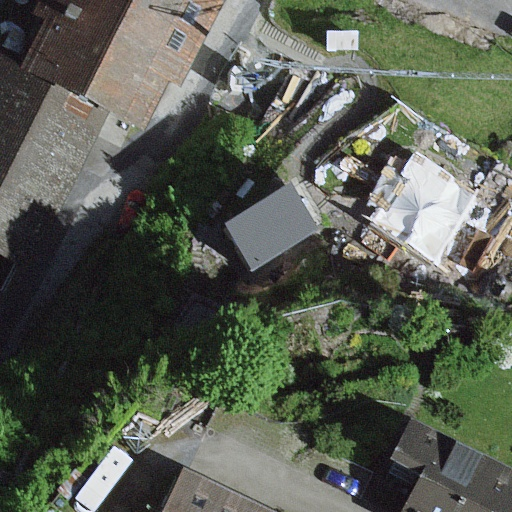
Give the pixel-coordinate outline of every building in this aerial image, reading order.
[(43,0),(6,78),(103,126),(134,143),(159,91),(175,98),(222,0),(43,0)] [(103,126),(6,78),(0,75),(0,265),(8,270),(68,156),(84,164),(103,126)] [(478,193),(410,153),(395,177),(379,168),(359,202),(370,208),(359,227),(432,270),(478,193)] [(511,168),(495,159),(480,184),(511,202),(511,168)] [(285,191),(221,231),(248,275),(312,235),(285,191)] [(511,511),(511,478),(406,427),(386,466),(413,479),(397,511),(511,511)] [(261,511),(181,475),(164,511),(261,511)]
